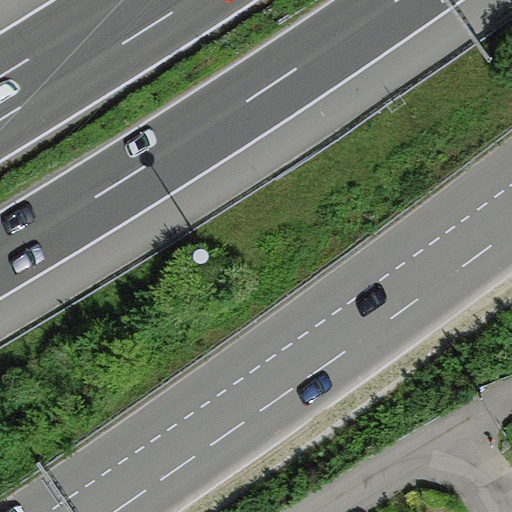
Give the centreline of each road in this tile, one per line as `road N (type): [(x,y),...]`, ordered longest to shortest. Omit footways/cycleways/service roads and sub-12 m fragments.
road 1 (primary): [(85,511),(511,210)]
road 2 (motorway): [(0,255),(399,0)]
road 3 (motorway): [(158,0),(0,99)]
road 4 (residential): [(325,511),(460,430)]
